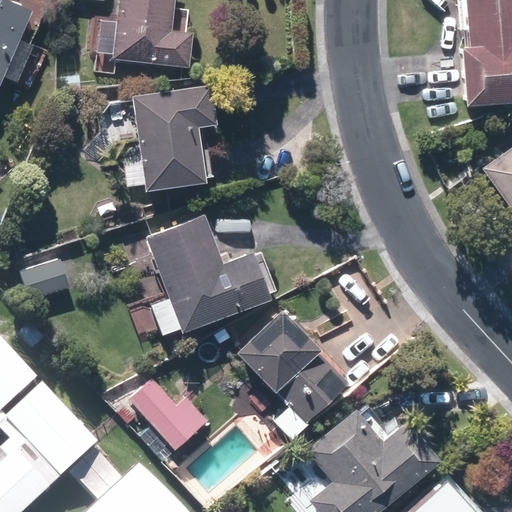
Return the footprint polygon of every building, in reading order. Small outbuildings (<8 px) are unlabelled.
[(0,0),(0,71),(9,76),(24,42),(11,36),(23,8),(4,0),(0,0)] [(92,53),(184,63),(188,31),(167,29),(170,0),(115,0),(114,20),(96,19),(92,53)] [(451,50),(456,109),(511,103),(511,0),(454,0),(459,50),(451,50)] [(77,77),(52,77),(52,96),(78,95),(77,77)] [(123,95),(136,188),(195,180),(187,124),(206,122),(201,85),(123,95)] [(511,144),(476,169),(511,219),(511,144)] [(140,303),(152,333),(170,325),(171,329),(258,296),(240,250),(210,261),(191,211),(135,233),(160,296),(140,303)] [(14,270),(22,298),(61,285),(53,258),(14,270)] [(271,310),(227,352),(279,405),(266,418),(281,434),(338,378),(271,310)] [(0,405),(30,378),(0,346),(0,405)] [(122,396),(167,447),(199,418),(179,396),(168,405),(143,377),(122,396)] [(0,418),(0,423),(54,480),(92,446),(34,386),(0,418)] [(295,450),(321,481),(298,501),(307,511),(366,511),(428,460),(393,420),(371,439),(344,408),(295,450)] [(0,445),(0,511),(17,511),(52,481),(10,437),(0,445)] [(89,511),(181,511),(139,467),(89,511)] [(477,511),(442,473),(398,511),(477,511)]
